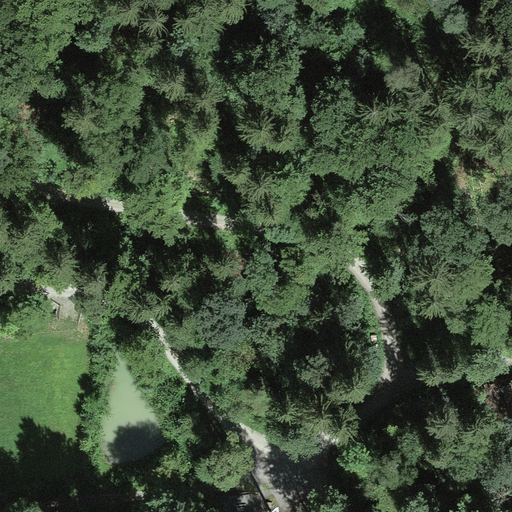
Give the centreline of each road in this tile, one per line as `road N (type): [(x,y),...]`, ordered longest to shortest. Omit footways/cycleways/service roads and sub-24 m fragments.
road 1 (track): [(0,169),(120,204),(321,237),(373,268),(395,315),(389,373),(370,409)]
road 2 (track): [(0,284),(113,302),(148,322),(268,467),(370,409)]
road 3 (track): [(268,467),(47,511)]
road 4 (track): [(370,409),(437,374),(511,356)]
